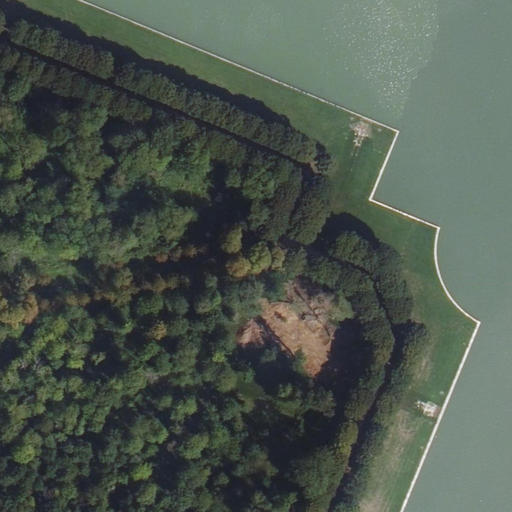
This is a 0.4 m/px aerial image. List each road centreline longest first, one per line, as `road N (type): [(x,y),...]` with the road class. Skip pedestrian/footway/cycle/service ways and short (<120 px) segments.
road 1 (track): [(0,45),(305,172),(276,241),(366,276),(393,343),(324,511)]
road 2 (track): [(0,300),(259,252),(276,241)]
